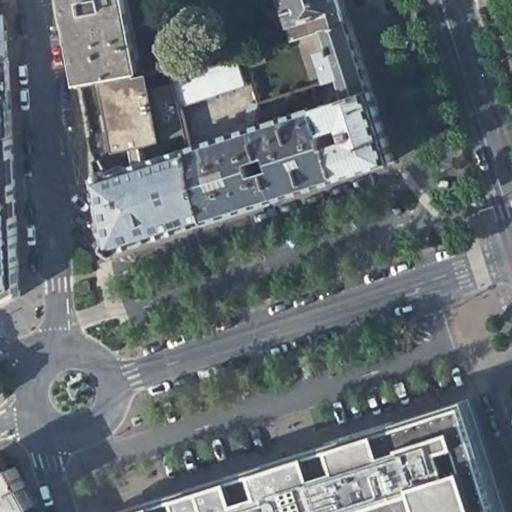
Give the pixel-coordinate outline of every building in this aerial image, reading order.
[(62,0),(79,87),(99,82),(137,75),(122,0),(62,0)] [(293,40),(324,31),(349,23),(341,0),(285,0),(281,1),(281,3),(293,40)] [(338,78),(344,98),(370,90),(349,23),(324,31),(329,50),(317,54),(325,82),(338,78)] [(0,61),(7,61),(11,61),(9,44),(7,30),(1,31),(0,24),(0,61)] [(244,56),(173,78),(180,108),(247,86),(241,66),(246,64),(244,56)] [(0,135),(11,135),(9,101),(7,61),(0,61),(0,135)] [(187,138),(180,108),(173,78),(171,68),(137,75),(99,82),(105,114),(112,152),(128,149),(131,166),(146,161),(144,146),(187,138)] [(344,98),(318,106),(342,179),(393,162),(382,127),(370,90),(344,98)] [(251,128),(189,148),(196,169),(207,222),(278,199),(256,126),(258,103),(248,102),(246,116),(251,128)] [(318,106),(256,126),(278,199),(342,179),(318,106)] [(18,269),(11,135),(0,135),(0,307),(19,296),(18,269)] [(189,148),(146,161),(131,166),(105,174),(97,159),(90,162),(106,247),(113,253),(207,222),(196,169),(189,148)] [(505,511),(468,399),(115,511),(505,511)] [(32,511),(34,511),(23,492),(26,490),(13,467),(5,472),(0,462),(0,511),(32,511)]
